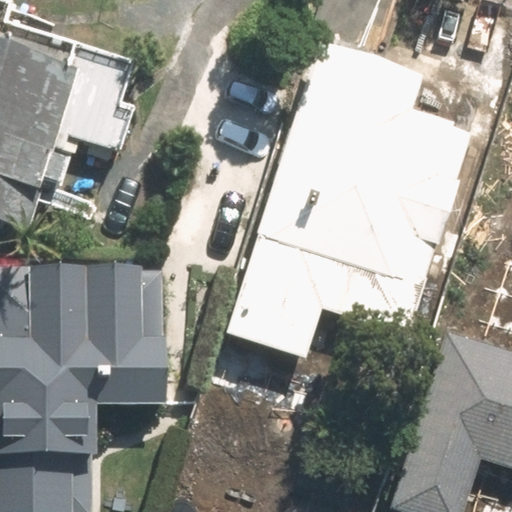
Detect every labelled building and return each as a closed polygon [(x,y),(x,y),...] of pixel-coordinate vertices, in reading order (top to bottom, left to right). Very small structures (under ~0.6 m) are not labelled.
[(9,31),(0,28),(0,245),(25,252),(35,219),(52,224),(64,184),(46,179),(54,154),(121,173),(134,127),(120,123),(131,87),(3,50),(9,31)] [(453,203),(469,153),(413,136),(424,104),(314,70),(223,354),(304,380),(319,332),(402,359),(432,266),(438,269),(459,205),(453,203)] [(511,375),(511,376),(511,375),(511,137),(508,136),(446,343),(511,362),(511,375)] [(161,429),(161,275),(0,275),(0,511),(84,511),(85,483),(93,483),(93,429),(161,429)] [(235,429),(197,420),(185,475),(223,484),(235,429)]
